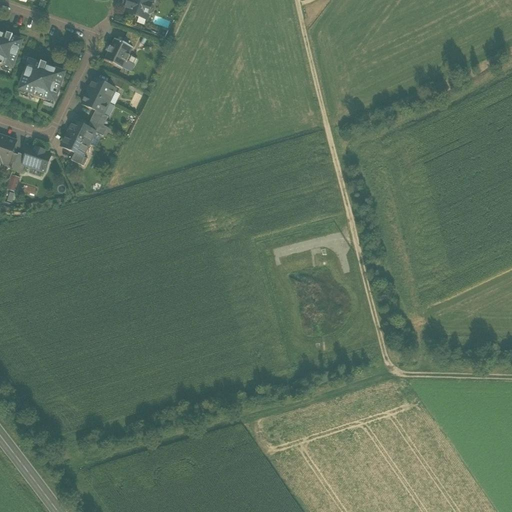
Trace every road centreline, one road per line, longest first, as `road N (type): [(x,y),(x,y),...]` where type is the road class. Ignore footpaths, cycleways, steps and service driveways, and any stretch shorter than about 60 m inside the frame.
road 1 (track): [(511,378),(389,375),(296,0)]
road 2 (track): [(389,375),(141,447)]
road 3 (residential): [(0,120),(50,129),(96,39)]
